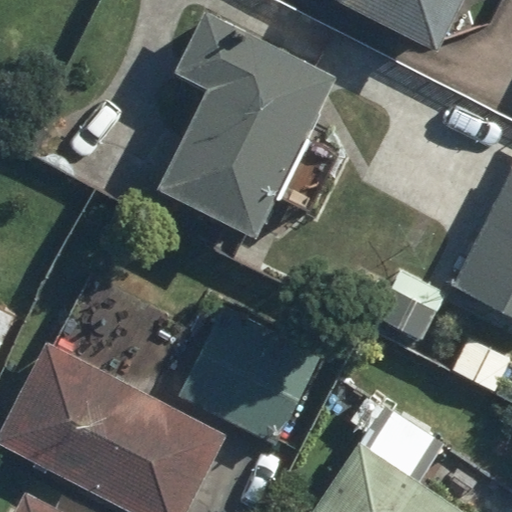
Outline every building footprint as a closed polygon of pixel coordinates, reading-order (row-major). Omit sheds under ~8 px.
[(205,94),(157,185),(249,233),(272,190),(308,209),(339,151),(309,135),(341,75),(317,63),(334,32),(272,0),(265,0),(249,31),(204,7),(169,74),(205,94)] [(340,0),(435,48),(459,0),(340,0)] [(446,279),(511,316),(511,162),(446,279)] [(0,307),(0,341),(14,315),(0,307)] [(225,308),(178,392),(273,445),(320,361),(225,308)] [(511,359),(467,334),(449,366),(495,392),(511,361),(511,359)] [(67,511),(22,489),(10,511),(182,511),(224,435),(46,339),(0,424),(0,440),(126,508),(123,511),(67,511)] [(462,511),(408,476),(435,436),(392,408),(365,448),(359,443),(312,511),(462,511)]
